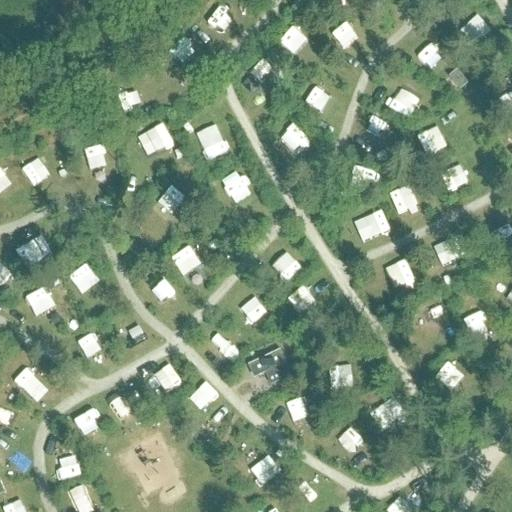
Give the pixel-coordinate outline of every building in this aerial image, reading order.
[(376,83),(368,102),(387,110),(394,90),(376,83)] [(126,123),(115,128),(126,149),(137,144),(126,123)] [(377,131),(385,151),(394,148),(385,128),(377,131)] [(191,190),(208,178),(201,169),(184,181),(191,190)] [(348,187),(360,207),(370,201),(358,181),(348,187)] [(342,207),(322,213),(327,230),(347,224),(342,207)] [(131,250),(139,272),(157,266),(149,243),(131,250)] [(277,273),(257,278),(260,288),(280,283),(277,273)] [(240,346),(205,357),(210,370),(244,359),(240,346)] [(252,366),(258,378),(265,375),(271,388),(281,383),(275,370),(283,367),(277,355),(252,366)] [(214,511),(236,511),(233,502),(213,510),(214,511)]
